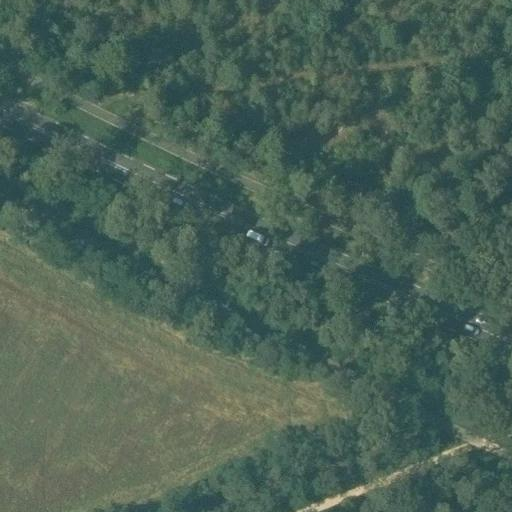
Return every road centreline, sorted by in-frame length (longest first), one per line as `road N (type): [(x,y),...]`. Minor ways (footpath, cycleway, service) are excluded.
road 1 (primary): [(511,342),(0,110)]
road 2 (track): [(298,511),(479,443),(511,422)]
